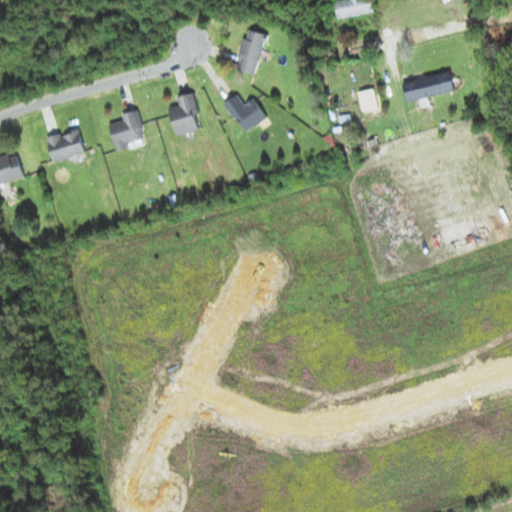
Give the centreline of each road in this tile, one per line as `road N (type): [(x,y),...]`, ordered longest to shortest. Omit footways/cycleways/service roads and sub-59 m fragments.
road 1 (residential): [(511,369),(322,426),(263,419),(190,384)]
road 2 (residential): [(258,283),(237,292),(147,471),(151,490)]
road 3 (residential): [(196,42),(170,64),(0,115)]
